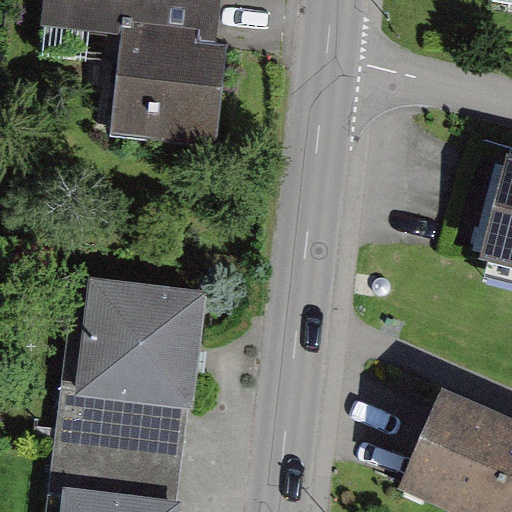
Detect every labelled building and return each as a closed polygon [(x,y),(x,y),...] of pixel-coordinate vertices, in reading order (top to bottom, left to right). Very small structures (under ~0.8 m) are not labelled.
[(266,0),(95,0),(90,45),(162,53),(152,146),(265,158),(276,53),(262,48),(266,0)] [(511,166),(488,258),(511,264),(511,166)] [(256,302),(132,286),(117,403),(240,419),(256,302)] [(511,511),(511,419),(459,397),(416,497),(451,511),(511,511)] [(226,511),(227,509),(98,496),(96,511),(226,511)]
